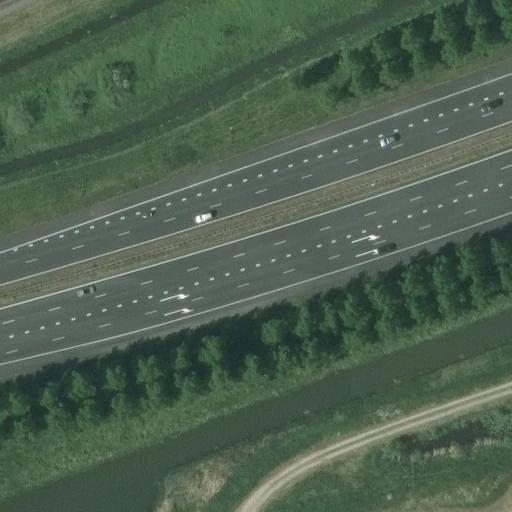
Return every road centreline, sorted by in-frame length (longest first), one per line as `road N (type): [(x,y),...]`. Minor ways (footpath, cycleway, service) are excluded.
road 1 (motorway): [(511,106),(0,271)]
road 2 (motorway): [(0,335),(511,180)]
